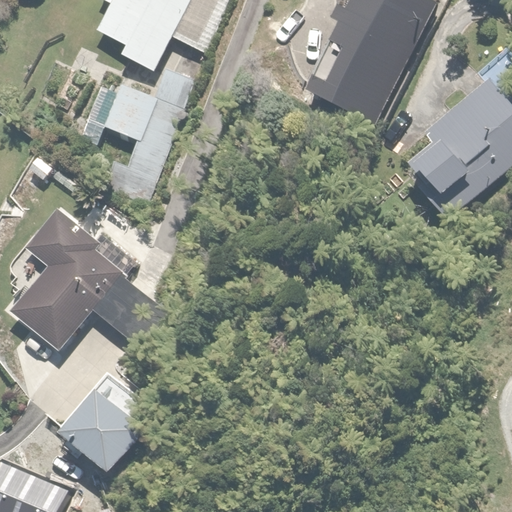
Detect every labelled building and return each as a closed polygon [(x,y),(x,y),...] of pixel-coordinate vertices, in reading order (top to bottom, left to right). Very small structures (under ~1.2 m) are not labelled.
[(107,0),(119,6),(106,30),(134,46),(128,58),(155,73),(177,34),(206,51),(234,0),(107,0)] [(361,0),(355,12),(344,6),(338,17),(348,23),(310,91),(373,127),(444,3),(438,0),(361,0)] [(431,135),(439,144),(396,179),(439,231),(511,170),(511,92),(507,86),(511,82),(511,56),(510,54),(485,74),(493,83),(431,135)] [(104,88),(84,137),(103,145),(110,127),(143,141),(160,99),(128,85),(123,96),(104,88)] [(141,263),(126,251),(115,241),(111,246),(69,209),(36,247),(56,265),(14,312),(62,354),(141,263)] [(105,388),(69,434),(115,471),(152,426),(105,388)]
